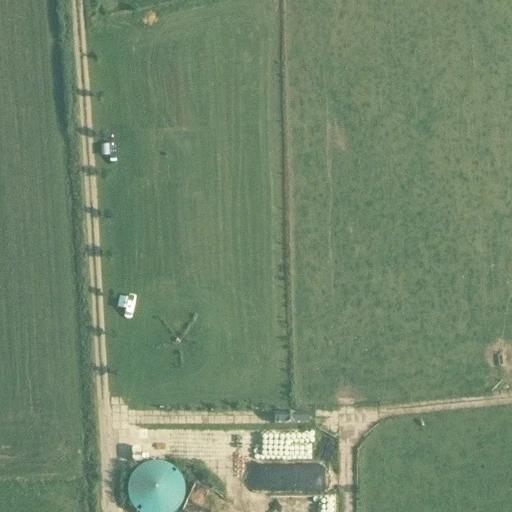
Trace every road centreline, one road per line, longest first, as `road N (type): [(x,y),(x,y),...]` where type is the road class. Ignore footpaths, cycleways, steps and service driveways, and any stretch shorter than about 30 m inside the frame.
road 1 (unknown): [(96,411),(67,0)]
road 2 (track): [(511,400),(381,413),(348,444),(348,511)]
